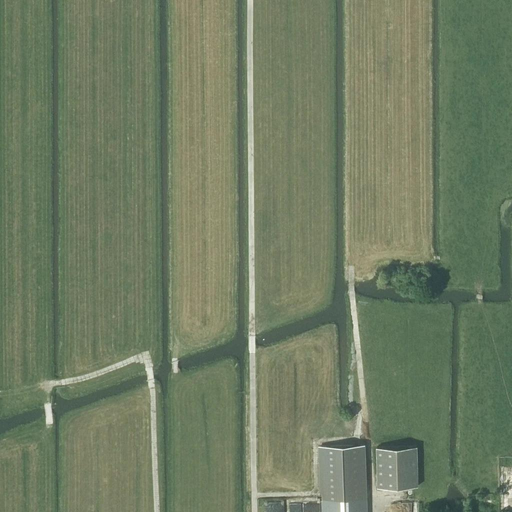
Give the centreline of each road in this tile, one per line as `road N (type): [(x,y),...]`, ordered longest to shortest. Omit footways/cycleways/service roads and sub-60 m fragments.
road 1 (track): [(253,511),(248,0)]
road 2 (track): [(156,511),(145,359),(46,385),(48,432)]
